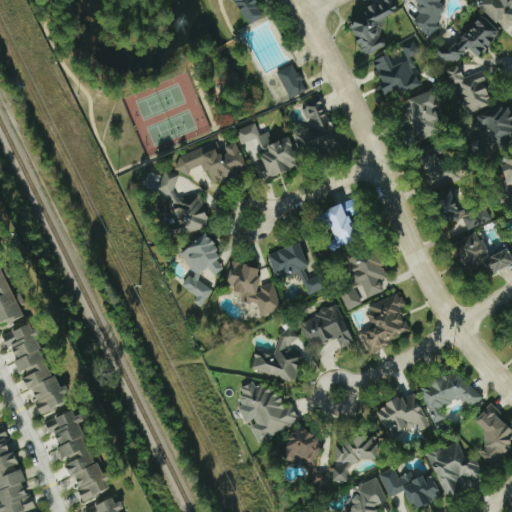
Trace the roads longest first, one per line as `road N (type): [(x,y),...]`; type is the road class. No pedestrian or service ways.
road 1 (residential): [(511,389),(455,325),(423,271),(343,80),(295,0)]
road 2 (residential): [(511,289),(337,392)]
road 3 (residential): [(379,163),(250,216)]
